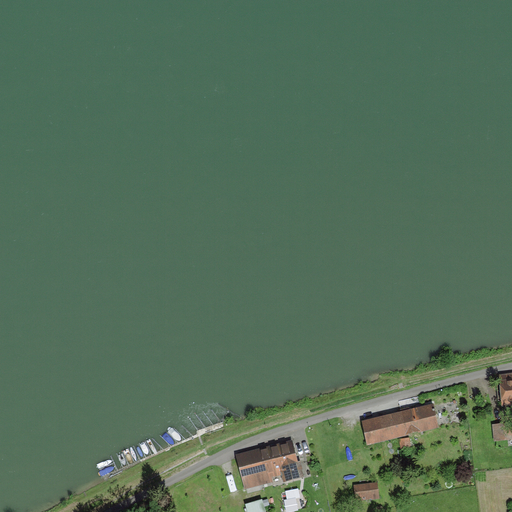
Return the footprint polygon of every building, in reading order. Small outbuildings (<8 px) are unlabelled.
[(511,374),(499,375),(502,407),(511,405),(511,374)] [(433,404),(362,421),(368,446),(439,428),(433,404)] [(511,422),(492,424),(493,440),(511,438),(511,422)] [(400,440),(401,450),(412,448),(410,438),(400,440)] [(305,478),(301,462),(298,463),(292,441),(271,446),(236,456),(245,490),(274,482),(272,477),(281,475),(284,483),(305,478)] [(378,483),(355,485),(357,501),(380,498),(378,483)] [(299,490),(286,493),(287,501),(301,498),(299,490)] [(265,511),(262,500),(246,505),(248,511),(265,511)]
